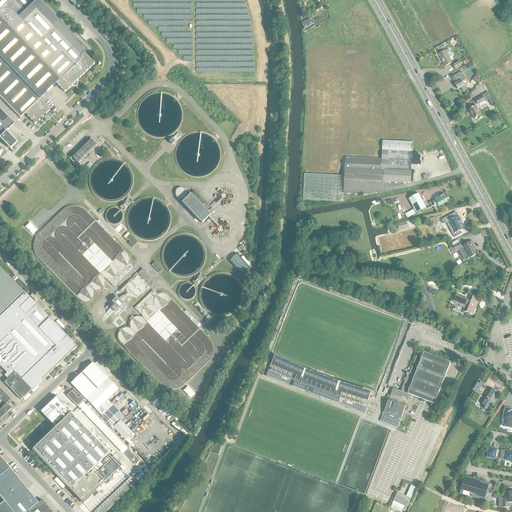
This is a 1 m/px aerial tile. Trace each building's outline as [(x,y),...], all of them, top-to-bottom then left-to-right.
[(0,0),(0,57),(40,99),(40,98),(49,90),(55,84),(64,93),(72,85),(77,86),(77,81),(88,70),(94,64),(84,53),(87,50),(38,0),(36,0),(32,4),(27,0),(0,0)] [(434,47),(458,33),(441,7),(419,19),(434,47)] [(310,19),(302,23),(303,24),(305,28),(313,24),(310,19)] [(452,63),(449,57),(452,56),(452,55),(449,50),(448,49),(439,54),(445,66),(452,63)] [(0,96),(15,112),(14,114),(16,117),(18,115),(20,117),(20,118),(23,115),(25,114),(34,124),(36,124),(48,112),(49,111),(50,110),(50,109),(40,99),(0,57),(0,96)] [(458,61),(453,64),(456,70),(461,66),(458,61)] [(457,74),(452,77),(453,80),(454,79),(456,82),(454,83),(458,89),(461,87),(462,91),(466,89),(457,74)] [(482,96),(475,100),(478,105),(485,101),(482,96)] [(476,105),(469,110),(474,119),(477,117),(478,119),(482,117),(476,105)] [(0,138),(10,149),(17,142),(6,131),(10,128),(14,123),(0,108),(0,138)] [(178,133),(169,142),(172,145),(181,136),(178,133)] [(70,159),(76,165),(82,160),(81,159),(89,152),(97,145),(91,139),(89,141),(78,151),(76,153),(70,159)] [(305,166),(303,199),(343,201),(344,193),(372,194),(372,192),(383,193),(384,182),(411,183),(412,152),(412,149),(413,142),(382,140),(381,158),(346,156),(345,168),(305,166)] [(194,191),(182,203),(201,223),(214,211),(194,191)] [(446,193),(435,199),(436,200),(433,202),(435,205),(438,204),(439,206),(442,205),(444,207),(449,205),(447,202),(450,200),(446,193)] [(418,194),(409,199),(414,209),(411,211),(412,215),(426,208),(418,194)] [(120,207),(120,208),(123,211),(133,201),(129,197),(120,206),(120,207)] [(454,237),(456,236),(457,237),(462,234),(461,231),(465,228),(462,222),(461,223),(457,217),(458,216),(456,212),(442,220),(444,224),(447,222),(454,237)] [(101,221),(99,224),(112,237),(113,235),(101,221)] [(29,222),(25,226),(32,234),(37,230),(29,222)] [(407,222),(397,224),(398,230),(408,228),(407,222)] [(476,255),(473,244),(472,241),(464,245),(471,258),(476,255)] [(462,248),(460,243),(459,243),(453,246),(456,251),(462,248)] [(237,253),(229,260),(242,276),(250,268),(237,253)] [(243,256),(241,257),(248,266),(250,264),(243,256)] [(163,270),(155,262),(152,265),(159,273),(163,270)] [(109,279),(106,279),(114,286),(132,269),(129,263),(127,266),(125,267),(122,268),(119,268),(116,266),(117,269),(117,272),(116,275),(115,277),(112,279),(109,279)] [(0,314),(24,291),(0,266),(0,314)] [(143,269),(138,274),(147,283),(152,278),(143,269)] [(192,282),(192,283),(195,286),(206,277),(202,273),(193,282),(192,282)] [(424,281),(420,280),(424,295),(425,297),(426,302),(428,308),(430,315),(434,314),(428,294),(424,281)] [(437,282),(428,281),(431,291),(439,289),(437,282)] [(155,296),(158,294),(154,291),(135,309),(142,316),(141,313),(142,310),(144,308),(146,306),(149,305),(152,306),(155,307),(154,305),(153,302),(153,299),(155,296)] [(77,346),(25,292),(0,316),(0,357),(3,361),(0,363),(0,365),(7,373),(4,375),(8,379),(4,382),(21,400),(42,380),(77,346)] [(470,299),(457,294),(454,301),(458,303),(458,302),(467,306),(465,311),(473,315),(475,308),(474,307),(477,298),(471,296),(470,299)] [(116,295),(109,301),(112,304),(112,305),(113,305),(110,309),(114,313),(110,317),(113,321),(124,310),(125,309),(127,307),(127,303),(125,301),(123,303),(120,300),(116,295)] [(187,311),(185,313),(197,326),(200,324),(187,311)] [(435,404),(451,363),(418,350),(409,373),(407,372),(406,375),(407,375),(405,378),(401,390),(414,395),(413,396),(435,404)] [(269,367),(266,376),(308,392),(323,398),(365,413),(369,401),(370,396),(371,393),(339,383),(324,377),(323,382),(318,381),(320,376),(305,370),(275,357),(272,364),(271,364),(269,367)] [(111,376),(97,362),(95,364),(92,362),(71,383),(86,399),(111,376)] [(86,399),(102,416),(113,405),(107,400),(118,389),(108,378),(86,399)] [(187,386),(183,390),(190,398),(194,393),(187,386)] [(401,418),(403,419),(408,406),(412,395),(413,396),(413,395),(401,390),(401,391),(393,388),(380,421),(397,428),(401,418)] [(495,399),(499,392),(491,388),(488,395),(486,398),(483,396),(479,403),(486,407),(484,409),(488,411),(492,403),(490,402),(493,398),(495,399)] [(67,396),(77,406),(84,400),(74,389),(72,392),(67,396)] [(0,418),(10,409),(6,404),(10,401),(0,390),(0,418)] [(32,450),(70,490),(82,503),(103,483),(91,470),(109,452),(106,449),(57,397),(41,412),(56,427),(32,450)] [(124,417),(113,405),(102,416),(113,428),(124,417)] [(505,409),(503,420),(504,420),(503,425),(509,425),(508,427),(511,427),(511,411),(511,409),(506,408),(506,409),(505,409)] [(124,417),(113,428),(125,440),(132,433),(123,424),(127,420),(124,417)] [(495,458),(496,449),(489,448),(488,457),(495,458)] [(0,511),(26,511),(38,503),(36,500),(2,459),(3,459),(0,455),(0,496),(4,501),(0,504),(0,511)] [(108,478),(122,465),(113,457),(96,473),(107,484),(111,481),(108,478)] [(484,501),(489,483),(465,476),(460,494),(484,501)] [(407,507),(412,496),(415,487),(411,485),(406,496),(397,492),(390,507),(401,511),(402,511),(405,506),(407,507)] [(511,506),(511,498),(509,499),(503,498),(503,507),(508,507),(508,506),(511,506)] [(51,511),(42,500),(40,501),(38,503),(26,511),(51,511)]
